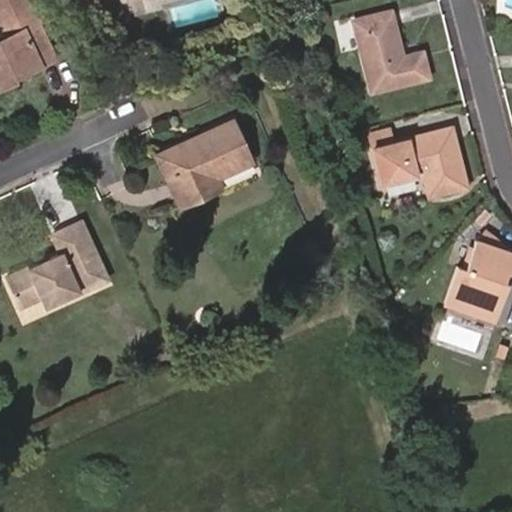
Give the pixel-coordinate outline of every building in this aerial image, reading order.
[(323,8),(306,11),(310,24),(327,20),(323,8)] [(428,76),(421,52),(400,57),(389,13),(353,22),(371,91),(407,82),(428,76)] [(0,82),(11,78),(54,57),(38,26),(0,43),(0,82)] [(0,90),(14,84),(11,78),(0,82),(0,90)] [(157,155),(180,205),(220,186),(216,177),(250,161),(232,122),(157,155)] [(392,143),(372,148),(381,183),(422,173),(428,195),(466,186),(451,128),(392,143)] [(369,134),(372,148),(392,143),(389,130),(369,134)] [(87,260),(97,255),(82,222),(55,234),(63,253),(7,277),(20,305),(41,296),(58,288),(62,298),(97,281),(87,260)] [(508,269),(511,270),(511,250),(483,229),(475,239),(465,270),(456,266),(445,299),(497,316),(508,284),(503,283),(508,269)] [(107,277),(97,255),(87,260),(97,281),(107,277)] [(508,284),(511,271),(511,270),(508,269),(503,283),(508,284)] [(58,288),(41,296),(46,306),(62,298),(58,288)] [(497,316),(445,299),(443,306),(495,324),(497,316)] [(449,318),(444,335),(480,347),(486,330),(449,318)]
